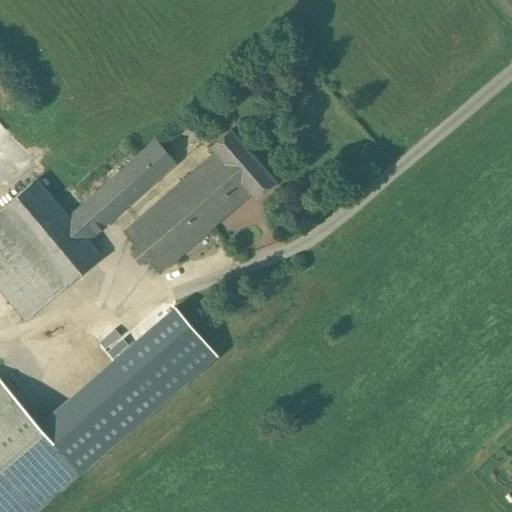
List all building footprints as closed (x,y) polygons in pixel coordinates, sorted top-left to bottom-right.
[(275,182),(231,130),(211,148),(215,153),(251,193),(256,199),(275,182)] [(174,163),(155,141),(69,218),(87,240),(174,163)] [(159,272),(251,193),(215,153),(125,231),(159,272)] [(101,256),(87,240),(69,218),(36,180),(0,210),(0,291),(24,321),(101,256)] [(186,327),(171,310),(99,372),(114,389),(186,327)] [(200,310),(192,317),(205,333),(213,327),(200,310)] [(0,511),(26,511),(75,471),(0,382),(0,511)]
